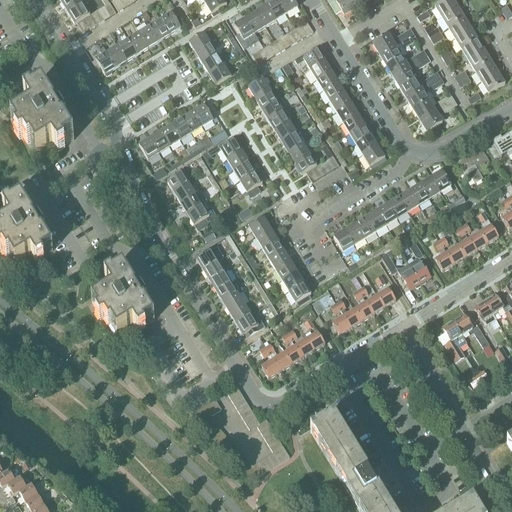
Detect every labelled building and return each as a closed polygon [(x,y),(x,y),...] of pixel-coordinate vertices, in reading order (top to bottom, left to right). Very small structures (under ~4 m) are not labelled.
[(78,0),(70,0),(61,6),(68,16),(83,7),(78,0)] [(123,10),(117,0),(111,4),(117,14),(123,10)] [(117,0),(123,10),(128,7),(124,0),(117,0)] [(225,7),(220,0),(211,0),(204,5),(211,16),(225,7)] [(292,0),(279,0),(278,1),(287,16),(298,9),(297,7),(293,1),(292,0)] [(348,0),(340,0),(335,3),(344,18),(356,11),(348,0)] [(363,0),(348,0),(356,11),(366,4),(363,0)] [(451,0),(447,0),(434,8),(441,20),(457,10),(451,0)] [(278,1),(267,8),(276,23),(287,16),(278,1)] [(108,6),(106,7),(103,9),(109,19),(115,16),(108,6)] [(83,7),(68,16),(74,27),(76,26),(82,23),(88,19),(94,29),(99,25),(92,15),(89,17),(83,7)] [(500,11),(506,21),(511,17),(511,16),(506,7),(500,11)] [(267,8),(256,14),(265,29),(276,23),(267,8)] [(109,19),(103,9),(98,12),(104,22),(109,19)] [(457,10),(441,20),(448,31),(464,21),(457,10)] [(104,22),(98,12),(92,15),(99,25),(104,22)] [(151,20),(147,13),(143,16),(147,23),(151,20)] [(417,19),(420,24),(422,23),(430,18),(427,13),(417,19)] [(256,14),(246,21),(255,36),(265,29),(256,14)] [(177,24),(175,22),(173,18),(171,15),(160,21),(170,37),(181,30),(177,24)] [(88,32),(94,29),(88,19),(82,23),(88,32)] [(246,21),(234,28),(240,36),(236,39),(244,52),(259,43),(255,36),(246,21)] [(464,21),(448,31),(454,42),(471,32),(464,21)] [(169,37),(160,22),(149,28),(158,44),(169,37)] [(82,23),(76,26),(82,36),(88,32),(82,23)] [(307,24),(301,27),(307,38),(313,34),(307,24)] [(301,27),(296,31),(302,41),(307,38),(301,27)] [(149,28),(138,35),(148,50),(158,44),(149,28)] [(434,32),(427,36),(430,41),(441,35),(437,30),(434,32)] [(296,31),(290,34),(297,44),(302,41),(296,31)] [(408,33),(397,39),(401,44),(413,37),(410,31),(408,33)] [(471,32),(454,42),(461,53),(478,43),(471,32)] [(290,34),(285,37),(291,47),(297,44),(290,34)] [(148,50),(138,35),(127,42),(137,57),(148,50)] [(441,35),(430,41),(433,46),(436,45),(444,40),(441,35)] [(203,36),(188,45),(195,57),(210,48),(203,36)] [(285,37),(279,40),(286,51),(291,47),(285,37)] [(388,37),(372,47),(379,58),(395,48),(388,37)] [(413,37),(401,44),(404,50),(415,44),(417,42),(413,37)] [(279,40),(274,44),(280,54),(281,54),(286,51),(279,40)] [(127,42),(117,48),(127,63),(137,57),(127,42)] [(478,43),(461,53),(468,63),(484,53),(478,43)] [(274,44),(269,47),(275,57),(281,54),(280,54),(274,44)] [(269,47),(263,50),(270,61),(275,57),(269,47)] [(117,48),(106,55),(116,70),(127,63),(117,48)] [(217,58),(210,48),(195,57),(202,68),(217,58)] [(395,48),(379,58),(386,69),(402,59),(395,48)] [(104,77),(105,77),(106,79),(111,75),(110,74),(116,70),(106,55),(103,50),(100,52),(99,54),(102,58),(94,62),(104,77)] [(263,50),(252,57),(258,67),(270,61),(263,50)] [(311,52),(294,62),(297,68),(304,63),(310,72),(325,63),(319,52),(313,55),(311,52)] [(443,57),(441,58),(444,63),(454,57),(451,52),(443,57)] [(421,54),(411,61),(414,66),(427,58),(424,53),(421,54)] [(484,53),(468,63),(475,74),(491,64),(484,53)] [(454,57),(444,63),(447,68),(449,67),(457,62),(454,57)] [(217,58),(202,68),(208,79),(227,67),(223,69),(217,58)] [(427,58),(414,66),(417,72),(428,65),(430,64),(427,58)] [(402,59),(386,69),(393,80),(409,70),(402,59)] [(325,63),(310,72),(317,83),(332,73),(325,63)] [(491,64),(475,74),(481,85),(498,75),(491,64)] [(233,78),(227,67),(208,79),(215,89),(233,78)] [(409,70),(393,80),(399,91),(416,81),(409,70)] [(332,73),(317,83),(323,94),(338,84),(332,73)] [(456,79),(454,80),(457,85),(467,79),(464,74),(456,79)] [(435,76),(424,83),(428,88),(440,80),(437,75),(435,76)] [(498,75),(481,85),(488,96),(505,86),(498,75)] [(300,79),(295,81),(299,88),(304,85),(300,79)] [(467,79),(457,85),(460,90),(462,89),(470,84),(467,79)] [(440,80),(428,88),(431,94),(441,87),(444,86),(440,80)] [(263,81),(248,90),(255,102),(270,92),(263,81)] [(416,81),(399,91),(406,101),(422,92),(416,81)] [(338,84),(323,94),(330,104),(345,95),(338,84)] [(25,101),(31,111),(11,124),(16,131),(22,141),(26,139),(37,156),(52,146),(56,152),(67,146),(74,141),(57,115),(56,116),(54,112),(55,111),(43,91),(25,101)] [(270,92),(255,102),(261,112),(277,103),(270,92)] [(422,92),(406,101),(413,112),(429,102),(422,92)] [(345,95),(330,104),(336,115),(351,106),(345,95)] [(470,100),(468,102),(471,107),(481,101),(477,96),(470,100)] [(448,98),(438,104),(441,110),(454,102),(450,97),(448,98)] [(429,102),(413,112),(420,123),(436,113),(429,102)] [(454,102),(441,110),(444,115),(455,109),(457,108),(454,102)] [(277,103),(261,112),(268,123),(283,114),(277,103)] [(203,129),(213,123),(213,122),(211,119),(207,113),(207,112),(208,112),(210,111),(211,110),(208,106),(207,107),(205,108),(204,107),(194,114),(203,129)] [(351,106),(336,115),(343,126),(358,116),(351,106)] [(436,113),(420,123),(426,134),(443,124),(436,113)] [(192,114),(181,121),(191,136),(202,129),(192,114)] [(283,114),(268,123),(275,134),(290,124),(283,114)] [(358,116),(343,126),(349,136),(365,127),(358,116)] [(191,136),(181,121),(171,127),(180,142),(191,136)] [(290,124),(275,134),(281,144),(296,135),(290,124)] [(171,127),(160,134),(170,149),(180,142),(171,127)] [(365,127),(349,136),(356,147),(371,138),(365,127)] [(296,135),(281,144),(288,155),(303,146),(304,145),(306,144),(302,138),(303,137),(301,132),(296,135)] [(160,134),(149,140),(159,156),(170,149),(160,134)] [(218,139),(220,143),(227,139),(225,135),(218,139)] [(511,145),(507,137),(508,137),(506,135),(491,144),(493,147),(487,151),(495,163),(507,156),(508,158),(511,155),(511,145)] [(371,138),(356,147),(363,158),(378,148),(371,138)] [(159,156),(149,140),(137,148),(147,163),(159,156)] [(228,141),(218,148),(220,151),(227,163),(242,153),(235,142),(230,145),(228,141)] [(303,146),(288,155),(294,166),(310,156),(314,153),(308,144),(303,147),(303,146)] [(378,148),(363,158),(370,169),(385,160),(378,148)] [(202,154),(199,150),(189,157),(192,161),(202,154)] [(461,175),(465,183),(470,180),(474,185),(481,181),(477,173),(489,166),(480,150),(458,163),(464,174),(461,175)] [(242,153),(227,163),(234,173),(249,164),(242,153)] [(310,156),(294,166),(301,177),(306,174),(311,171),(317,168),(310,156)] [(192,161),(189,157),(179,164),(181,168),(192,161)] [(333,158),(328,161),(334,171),(339,168),(333,158)] [(328,161),(322,164),(328,175),(334,171),(328,161)] [(249,164),(234,173),(240,184),(256,175),(249,164)] [(322,164),(317,168),(323,178),(328,175),(322,164)] [(317,168),(311,171),(318,181),(323,178),(317,168)] [(311,171),(306,174),(307,176),(311,183),(312,185),(318,181),(311,171)] [(442,173),(430,180),(440,195),(451,188),(442,173)] [(183,175),(167,184),(174,195),(189,186),(183,175)] [(256,175),(240,184),(250,200),(260,194),(257,189),(262,186),(256,175)] [(430,180),(420,187),(429,202),(440,195),(430,180)] [(221,189),(224,194),(230,190),(227,185),(221,189)] [(189,186),(174,195),(181,206),(196,197),(189,186)] [(420,187),(409,193),(418,208),(429,202),(420,187)] [(409,193),(398,200),(408,215),(418,208),(409,193)] [(196,197),(181,206),(187,217),(203,207),(207,204),(201,194),(196,197)] [(454,204),(448,208),(451,212),(457,208),(464,204),(464,203),(461,199),(454,203),(454,204)] [(398,200),(388,206),(397,222),(408,215),(398,200)] [(34,262),(51,252),(35,226),(34,226),(32,223),(33,223),(20,202),(3,212),(9,222),(0,227),(0,251),(4,249),(15,266),(30,257),(34,262)] [(511,202),(506,207),(507,209),(499,214),(511,233),(511,232),(511,202)] [(388,206),(377,213),(386,228),(397,222),(388,206)] [(203,207),(187,217),(198,234),(208,228),(209,224),(215,220),(216,217),(212,211),(209,211),(206,213),(203,207)] [(444,210),(434,216),(437,220),(446,215),(444,210)] [(377,213),(366,219),(375,235),(386,228),(377,213)] [(243,214),(238,217),(241,222),(242,223),(244,222),(247,220),(247,219),(243,214)] [(431,219),(427,221),(429,225),(437,220),(434,216),(431,219)] [(252,227),(249,229),(256,241),(271,231),(264,220),(263,221),(260,218),(250,224),(252,227)] [(466,260),(476,254),(475,254),(499,239),(486,218),(429,254),(442,275),(466,260)] [(366,219),(355,226),(365,241),(375,235),(366,219)] [(423,224),(416,228),(418,232),(425,228),(423,224)] [(355,226),(345,233),(354,248),(365,241),(355,226)] [(412,230),(405,235),(407,238),(407,239),(414,234),(412,230)] [(271,231),(256,241),(262,251),(278,242),(271,231)] [(345,233),(334,239),(343,255),(354,248),(345,233)] [(404,235),(394,241),(397,245),(407,239),(407,238),(405,235),(404,235)] [(412,239),(396,248),(398,250),(407,245),(409,249),(416,260),(415,262),(408,266),(421,287),(426,284),(425,283),(431,279),(421,265),(419,261),(424,259),(412,239)] [(278,242),(262,251),(269,262),(284,253),(278,242)] [(390,244),(383,248),(386,251),(386,252),(393,248),(390,244)] [(379,250),(373,255),(375,258),(375,259),(382,254),(379,250)] [(393,251),(381,259),(392,278),(398,274),(410,292),(415,289),(416,290),(421,287),(408,266),(402,271),(396,270),(389,259),(396,255),(393,251)] [(211,252),(196,262),(203,272),(203,273),(218,264),(218,263),(211,252)] [(284,253),(269,262),(276,273),(291,263),(284,253)] [(368,257),(362,261),(364,265),(371,261),(368,257)] [(291,263),(276,273),(282,283),(297,274),(291,263)] [(218,264),(203,273),(209,283),(210,284),(225,274),(218,264)] [(155,322),(138,295),(137,296),(135,292),(136,292),(123,271),(105,282),(112,292),(92,304),(96,311),(102,320),(103,321),(106,319),(107,319),(117,335),(118,336),(133,326),(137,333),(147,326),(148,326),(155,322)] [(225,274),(210,284),(216,294),(217,294),(232,285),(234,284),(235,282),(236,280),(231,272),(228,273),(225,274)] [(297,274),(282,283),(289,294),(304,285),(297,274)] [(363,324),(372,318),(396,303),(383,282),(326,317),(338,338),(362,323),(363,324)] [(232,285),(217,294),(223,305),(238,296),(232,285)] [(304,285),(289,294),(296,305),(299,309),(312,301),(309,297),(311,296),(304,285)] [(238,296),(223,305),(230,315),(230,316),(245,307),(244,306),(238,296)] [(503,310),(495,297),(494,297),(492,296),(489,298),(489,300),(484,303),(495,321),(493,317),(497,315),(497,313),(503,310)] [(484,303),(474,310),(485,328),(495,321),(484,303)] [(245,307),(230,316),(236,326),(237,327),(251,317),(245,307)] [(251,317),(237,327),(243,337),(245,336),(247,340),(248,341),(255,336),(265,330),(265,329),(262,325),(256,315),(251,317)] [(472,331),(473,330),(467,320),(464,316),(463,316),(452,323),(466,346),(467,346),(461,337),(472,331)] [(466,346),(452,323),(442,329),(451,344),(445,347),(455,365),(465,359),(459,351),(466,346)] [(304,334),(303,332),(265,355),(267,357),(259,362),(270,381),(280,375),(314,354),(324,348),(312,329),(304,334)] [(480,333),(474,337),(483,351),(484,350),(489,347),(480,333)] [(489,359),(494,356),(489,347),(483,351),(488,359),(489,359)] [(511,366),(508,359),(502,350),(495,355),(505,371),(511,366)] [(241,394),(237,389),(237,390),(227,396),(230,401),(241,394)] [(241,394),(230,401),(233,406),(244,400),(241,394)] [(237,411),(247,405),(244,400),(233,406),(237,411)] [(216,402),(215,401),(215,402),(210,405),(216,415),(222,412),(216,402)] [(216,415),(210,405),(195,414),(202,425),(211,419),(216,415)] [(248,407),(247,405),(237,411),(240,416),(250,410),(249,409),(248,407)] [(313,411),(317,418),(323,414),(319,407),(313,411)] [(240,416),(243,421),(253,415),(250,410),(240,416)] [(253,415),(243,421),(246,426),(256,420),(253,415)] [(214,424),(211,419),(202,425),(205,430),(214,424)] [(256,420),(246,426),(250,432),(256,428),(260,426),(256,420)] [(256,428),(260,433),(270,427),(267,422),(260,426),(256,428)] [(476,511),(474,508),(466,511),(386,511),(376,496),(383,492),(373,476),(369,479),(365,472),(362,473),(331,423),(312,434),(359,511),(476,511)] [(218,430),(214,424),(205,430),(209,436),(218,430)] [(270,427),(260,433),(263,439),(273,432),(270,427)] [(218,430),(209,436),(211,438),(213,441),(222,434),(219,430),(218,430)] [(273,432),(263,439),(266,444),(276,437),(273,432)] [(222,434),(213,441),(217,446),(225,438),(222,434)] [(266,444),(269,449),(279,442),(276,437),(266,444)] [(221,450),(229,442),(225,438),(217,446),(221,450)] [(233,447),(229,442),(221,450),(225,454),(233,447)] [(269,449),(273,456),(284,450),(279,442),(269,449)] [(233,447),(225,454),(229,459),(237,451),(233,447)] [(273,456),(268,460),(274,469),(276,468),(290,460),(284,450),(273,456)] [(237,451),(229,459),(233,463),(241,456),(237,451)] [(233,463),(237,468),(245,460),(241,456),(233,463)] [(249,465),(245,460),(237,468),(240,472),(249,465)] [(274,469),(268,460),(263,463),(269,472),(271,471),(274,469)] [(258,466),(264,475),(269,472),(263,463),(258,466)] [(30,470),(28,465),(27,464),(26,465),(22,467),(25,473),(30,470)] [(249,465),(240,472),(244,476),(253,469),(249,465)] [(253,469),(244,476),(251,483),(251,484),(264,475),(258,466),(253,469)] [(10,472),(5,475),(0,477),(0,489),(2,492),(7,489),(17,482),(16,482),(10,472)] [(22,479),(16,482),(17,482),(7,489),(13,499),(19,495),(18,495),(28,489),(32,486),(29,480),(23,481),(22,479)] [(33,486),(32,486),(28,489),(18,495),(19,495),(25,505),(40,496),(33,486)] [(36,511),(46,506),(40,496),(25,505),(28,511),(36,511)] [(15,504),(12,499),(7,502),(10,508),(15,504)]
